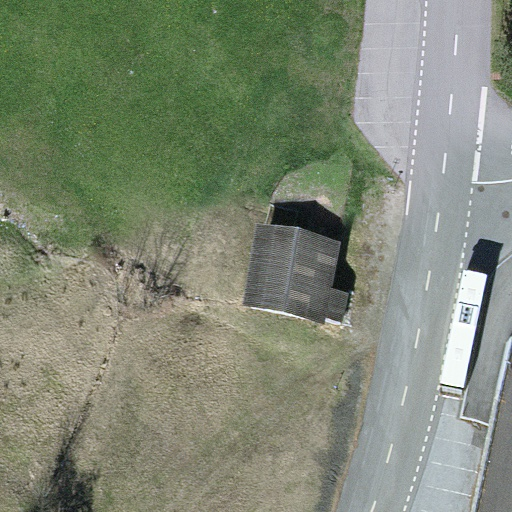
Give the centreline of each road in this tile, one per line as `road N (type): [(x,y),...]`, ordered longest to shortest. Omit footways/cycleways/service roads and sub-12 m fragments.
road 1 (tertiary): [(442,189),(402,403),(369,511)]
road 2 (tertiary): [(455,0),(442,189)]
